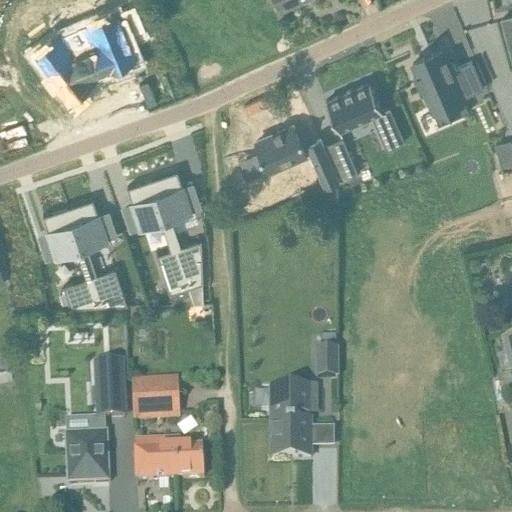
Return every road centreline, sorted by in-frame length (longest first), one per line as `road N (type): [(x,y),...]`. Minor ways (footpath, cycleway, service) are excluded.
road 1 (unclassified): [(217,96),(434,0)]
road 2 (residential): [(0,180),(217,96)]
